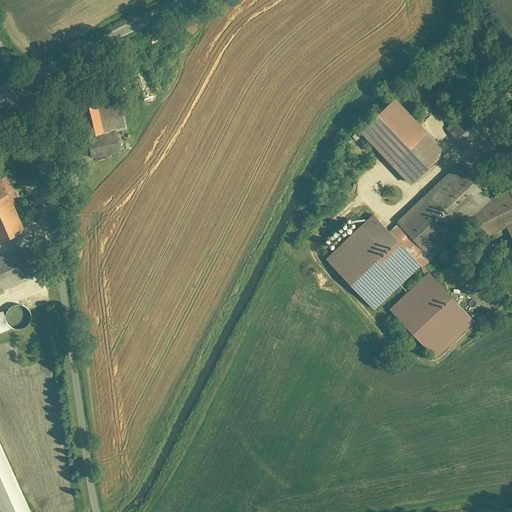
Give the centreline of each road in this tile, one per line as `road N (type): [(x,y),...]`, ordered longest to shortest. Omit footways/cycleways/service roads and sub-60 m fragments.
road 1 (unclassified): [(98,511),(35,129),(18,86)]
road 2 (unclassified): [(190,0),(18,86)]
road 3 (track): [(391,217),(511,99)]
